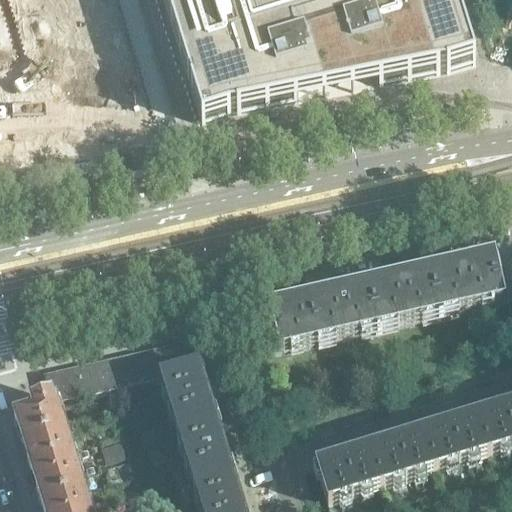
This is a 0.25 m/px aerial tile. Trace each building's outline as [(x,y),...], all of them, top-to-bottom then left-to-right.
[(103,0),(0,0),(0,171),(146,138),(103,0)] [(455,2),(454,0),(162,0),(189,84),(194,83),(196,89),(191,91),(202,127),(230,119),(229,113),(236,111),(237,117),(440,78),(438,71),(445,69),(447,76),(475,68),(457,9),(452,11),(450,4),(455,2)] [(270,308),(280,356),(507,310),(497,262),(270,308)] [(55,405),(152,387),(146,357),(49,375),(55,405)] [(201,511),(247,511),(207,367),(165,378),(201,511)] [(65,438),(55,408),(53,409),(51,402),(31,408),(33,416),(14,422),(23,451),(65,438)] [(325,505),(511,458),(511,413),(315,464),(325,505)] [(83,499),(74,468),(65,438),(23,451),(27,466),(25,466),(28,476),(30,476),(40,507),(41,507),(43,511),(83,499)] [(87,511),(83,499),(43,511),(42,511),(87,511)]
